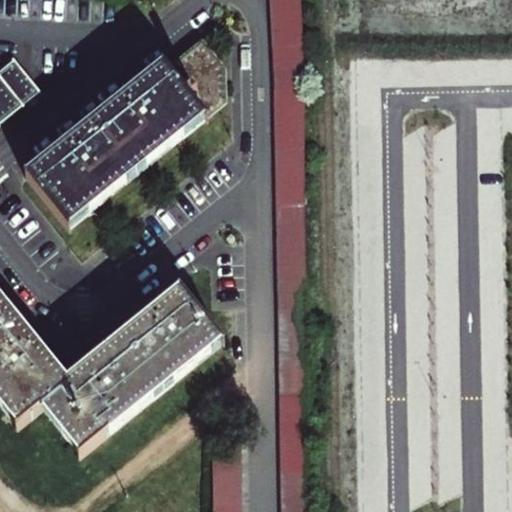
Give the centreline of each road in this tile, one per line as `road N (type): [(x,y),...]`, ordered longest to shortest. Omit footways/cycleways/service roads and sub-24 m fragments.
road 1 (residential): [(266,511),(259,182)]
road 2 (residential): [(0,235),(51,296),(99,300),(259,182)]
road 3 (residential): [(202,0),(0,160)]
road 4 (residential): [(259,182),(255,0)]
